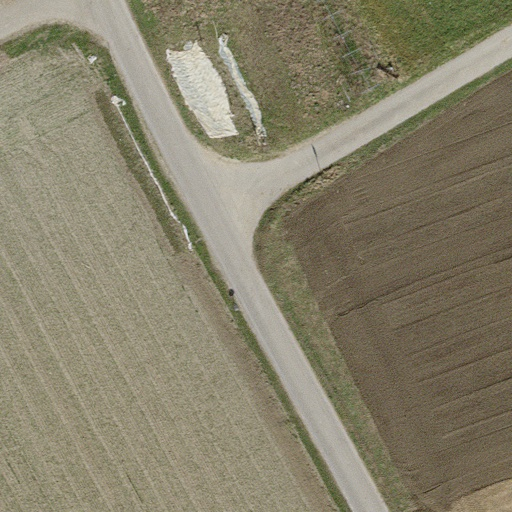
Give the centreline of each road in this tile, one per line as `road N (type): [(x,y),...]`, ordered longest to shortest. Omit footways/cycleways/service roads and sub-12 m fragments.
road 1 (unclassified): [(101,0),(203,217),(369,511)]
road 2 (track): [(203,217),(511,42)]
